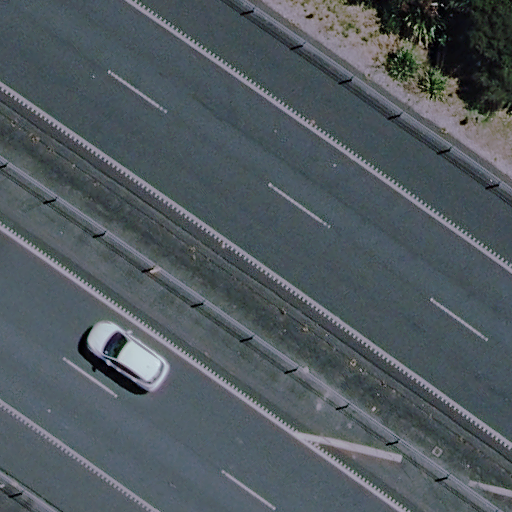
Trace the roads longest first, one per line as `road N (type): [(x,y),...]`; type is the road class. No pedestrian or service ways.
road 1 (motorway): [(0,1),(511,365)]
road 2 (motorway): [(185,511),(0,386)]
